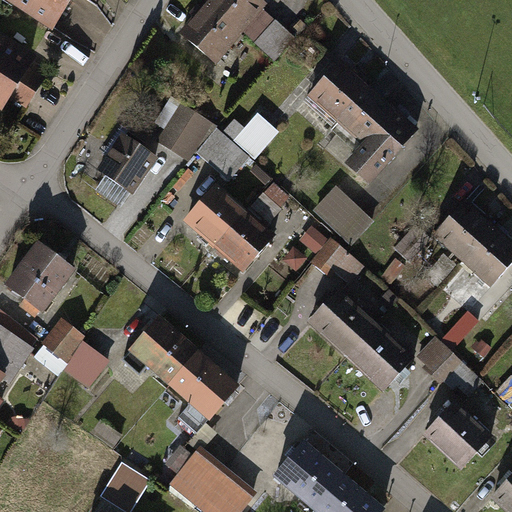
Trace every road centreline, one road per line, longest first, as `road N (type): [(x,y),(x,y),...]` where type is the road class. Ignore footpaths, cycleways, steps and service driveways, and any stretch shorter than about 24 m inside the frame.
road 1 (residential): [(25,188),(70,207),(430,511)]
road 2 (residential): [(353,0),(511,177)]
road 3 (residential): [(25,188),(155,0)]
